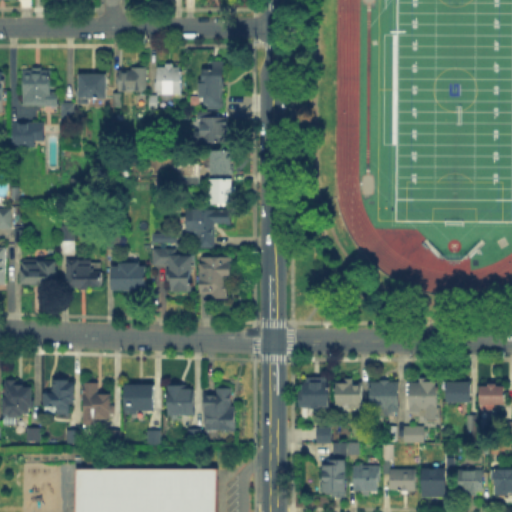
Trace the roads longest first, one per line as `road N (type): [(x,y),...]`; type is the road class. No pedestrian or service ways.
road 1 (residential): [(0,330),(273,340)]
road 2 (residential): [(0,27),(273,27)]
road 3 (secondary): [(273,272),(272,0)]
road 4 (tertiary): [(273,340),(511,341)]
